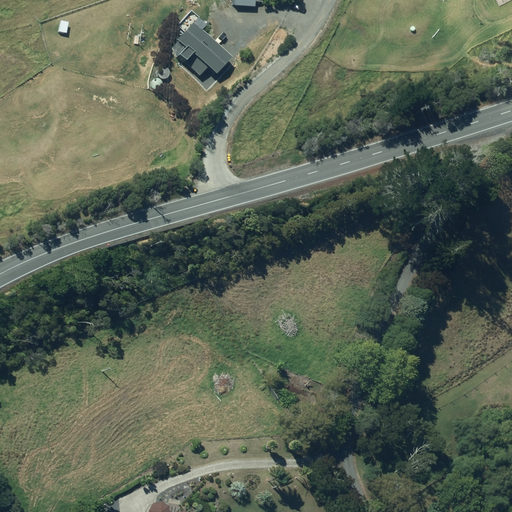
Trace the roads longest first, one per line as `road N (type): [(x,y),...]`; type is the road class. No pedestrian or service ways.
road 1 (unknown): [(487,118),(357,372),(340,451),(366,511)]
road 2 (unclassified): [(223,197),(511,110)]
road 3 (unclassified): [(223,197),(213,165),(223,126),(330,0)]
road 4 (unclassified): [(0,274),(79,240),(223,197)]
